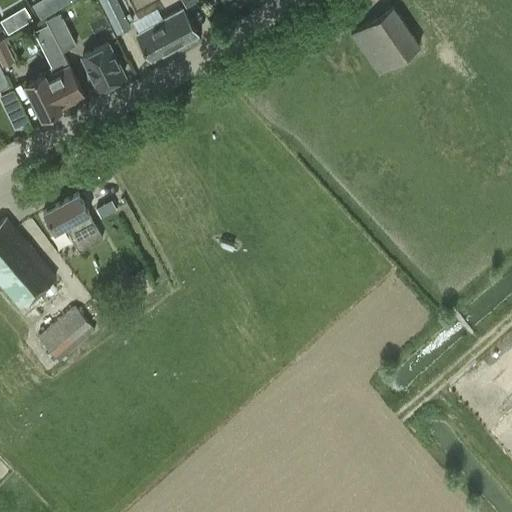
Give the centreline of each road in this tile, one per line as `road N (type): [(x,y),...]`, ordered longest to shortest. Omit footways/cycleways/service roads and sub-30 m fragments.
road 1 (residential): [(0,167),(294,0)]
road 2 (track): [(511,317),(401,415)]
